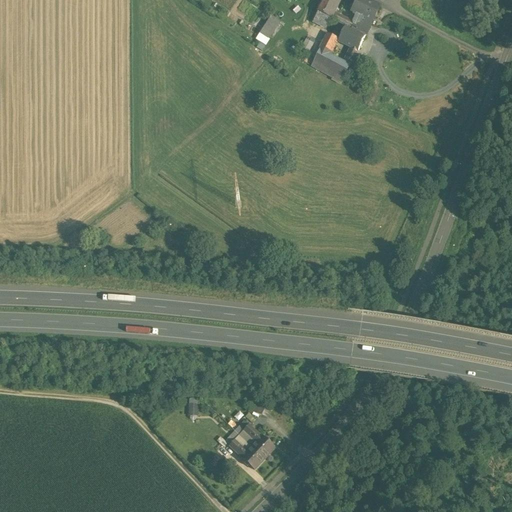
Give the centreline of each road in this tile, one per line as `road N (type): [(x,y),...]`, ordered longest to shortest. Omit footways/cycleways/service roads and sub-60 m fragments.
road 1 (tertiary): [(266,511),(341,432),(394,349),(511,38)]
road 2 (motorway): [(511,360),(169,307),(0,303)]
road 3 (motorway): [(0,322),(178,332),(511,381)]
road 4 (track): [(0,396),(127,409),(228,511)]
